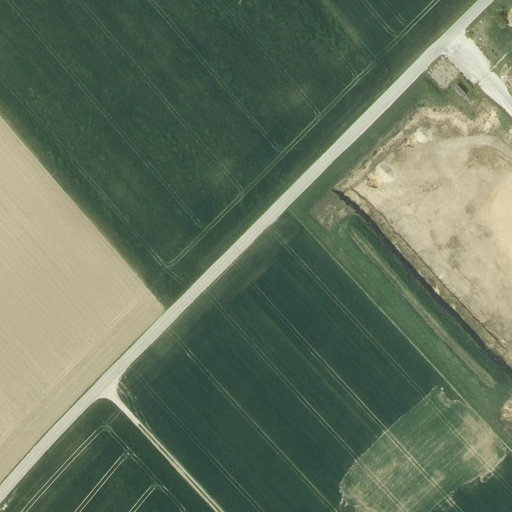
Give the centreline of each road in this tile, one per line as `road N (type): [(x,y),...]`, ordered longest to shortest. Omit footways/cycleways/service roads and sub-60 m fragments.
road 1 (tertiary): [(488,0),(0,497)]
road 2 (track): [(217,511),(103,384)]
